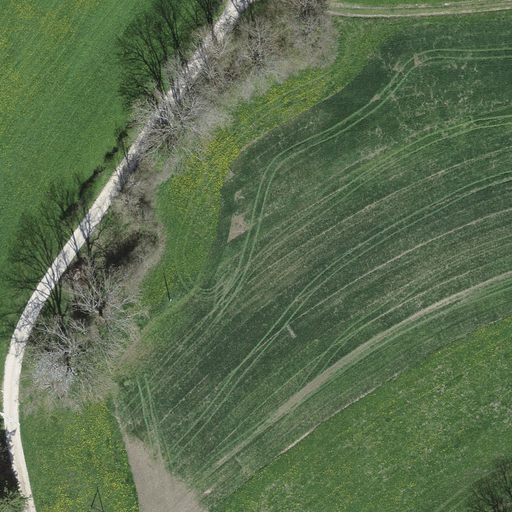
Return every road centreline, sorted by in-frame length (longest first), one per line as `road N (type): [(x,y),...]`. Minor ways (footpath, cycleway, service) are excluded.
road 1 (track): [(32,511),(8,400),(20,340),(119,179),(246,0)]
road 2 (track): [(303,0),(347,10),(511,1)]
